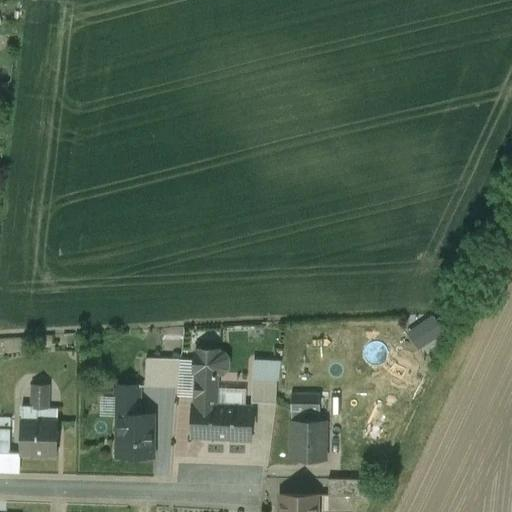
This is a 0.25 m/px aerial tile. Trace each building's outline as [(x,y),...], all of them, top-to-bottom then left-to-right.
[(432,315),(405,331),(415,348),(442,333),(432,315)] [(247,405),(211,404),(213,372),(217,372),(221,367),(222,357),(217,351),(214,351),(214,348),(192,348),(192,351),(190,350),(189,371),(191,371),(190,403),(188,403),(187,434),(225,435),(225,438),(245,438),(245,440),(246,440),(247,405)] [(175,358),(142,357),(141,385),(173,386),(175,358)] [(276,379),(253,378),(252,401),(275,402),(276,379)] [(55,408),(45,407),(46,384),(30,384),(29,407),(23,406),(23,419),(19,419),(18,453),(54,454),(55,408)] [(136,412),(136,384),(112,384),(111,413),(114,413),(114,437),(112,437),(112,447),(114,448),(114,455),(149,455),(149,412),(136,412)] [(319,393),(292,393),(292,409),(319,409),(319,393)] [(319,409),(292,409),(292,419),(291,419),(291,457),(325,457),(325,419),(319,419),(319,409)] [(8,418),(0,417),(0,452),(7,453),(8,418)] [(358,484),(327,482),(327,499),(359,501),(358,484)] [(316,511),(316,496),(280,496),(279,511),(316,511)]
